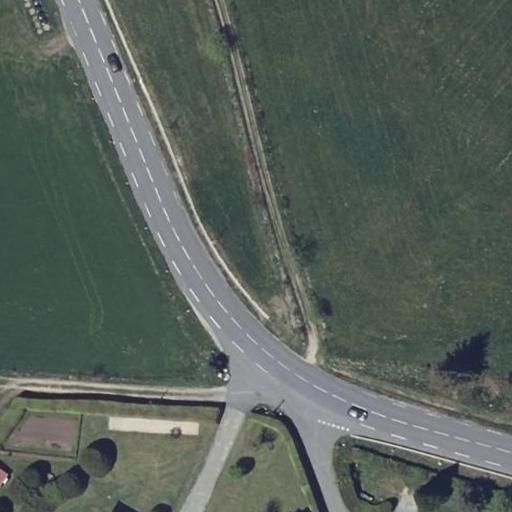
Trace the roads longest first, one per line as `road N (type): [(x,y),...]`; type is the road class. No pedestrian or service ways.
road 1 (secondary): [(76,0),(180,248),(223,318),(275,379),(312,400)]
road 2 (track): [(312,400),(308,345),(196,0)]
road 3 (track): [(0,381),(239,394),(275,379)]
road 4 (secondary): [(312,400),(511,464)]
